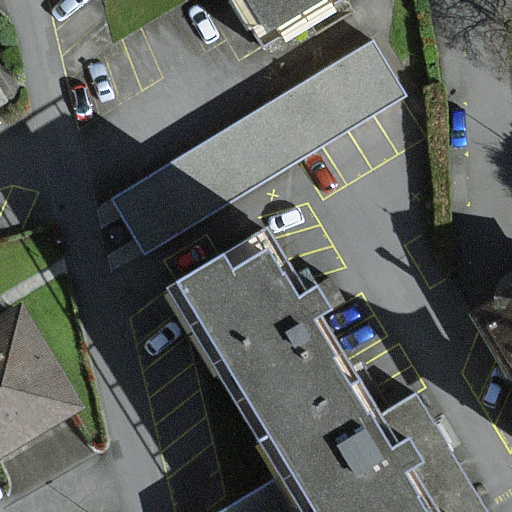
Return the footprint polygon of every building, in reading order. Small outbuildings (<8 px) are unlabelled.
[(338,0),(236,0),(264,45),(338,0)] [(377,35),(114,194),(150,252),(412,94),(377,35)] [(0,100),(15,91),(0,66),(0,100)] [(221,359),(266,434),(373,370),(338,313),(355,303),(340,278),(322,289),(280,220),(175,284),(221,359)] [(511,290),(481,309),(511,360),(511,290)] [(37,301),(0,322),(0,451),(93,397),(37,301)] [(266,434),(293,477),(314,511),(481,511),(428,425),(412,435),(373,370),(266,434)] [(314,511),(293,477),(233,511),(314,511)]
